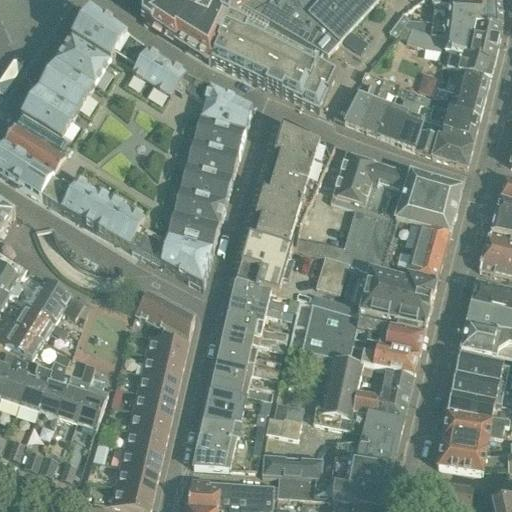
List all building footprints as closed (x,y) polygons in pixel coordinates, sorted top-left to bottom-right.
[(221,6),(218,0),(176,0),(175,1),(174,0),(168,4),(168,5),(145,17),(144,25),(175,46),(209,67),(209,66),(229,24),(231,19),(229,17),(220,7),(221,6)] [(242,10),(260,0),(218,0),(221,6),(220,7),(229,17),(231,19),(233,14),(241,10),(242,10)] [(266,0),(260,0),(242,10),(287,37),(314,53),(330,25),(348,5),(352,0),(283,0),(271,7),(266,0)] [(330,25),(314,53),(327,61),(383,0),(352,0),(348,5),(330,25)] [(502,33),(501,9),(449,8),(449,11),(442,11),(432,0),(430,0),(434,10),(432,27),(424,26),(409,25),(404,31),(421,37),(431,41),(473,48),(477,30),(502,33)] [(499,0),(432,0),(442,11),(449,11),(449,8),(501,9),(499,0)] [(148,60),(127,45),(90,18),(21,123),(23,124),(17,135),(15,133),(3,151),(0,156),(0,178),(41,204),(42,204),(61,217),(130,256),(203,294),(252,117),(210,96),(186,84),(148,60)] [(396,42),(397,41),(404,31),(409,25),(404,18),(389,37),(396,42)] [(230,24),(229,24),(209,66),(211,67),(211,68),(264,91),(265,92),(281,100),(282,99),(283,100),(318,116),(335,79),(316,69),(315,71),(316,71),(314,75),(246,39),(248,34),(250,30),(232,21),(230,24)] [(498,54),(502,33),(477,30),(473,48),(498,54)] [(498,54),(473,48),(431,41),(421,37),(404,31),(397,41),(407,45),(406,47),(422,53),(444,57),(445,57),(495,69),(498,54)] [(490,87),(495,69),(445,57),(442,72),(490,87)] [(0,147),(20,116),(0,65),(0,201),(13,211),(15,212),(17,213),(18,215),(20,216),(21,218),(23,219),(24,221),(26,223),(27,224),(28,226),(30,228),(31,230),(32,232),(34,236),(35,236),(43,234),(53,232),(51,226),(49,223),(48,221),(46,218),(45,215),(43,213),(41,211),(39,208),(42,204),(41,204),(0,178),(0,156),(3,151),(0,147)] [(480,124),(490,87),(442,72),(436,92),(453,97),(450,107),(433,103),(433,104),(431,111),(478,130),(480,125),(480,124)] [(362,135),(382,85),(364,78),(361,87),(371,90),(366,101),(359,98),(355,106),(348,103),(334,124),(362,135)] [(396,100),(400,91),(382,85),(362,135),(380,142),(390,116),(392,111),(383,108),(387,96),(396,100)] [(397,149),(416,97),(400,91),(396,100),(403,103),(404,104),(399,115),(393,112),(392,117),(390,116),(380,142),(397,149)] [(431,111),(433,104),(421,99),(416,97),(397,149),(415,155),(421,136),(423,129),(421,128),(423,124),(416,121),(421,110),(431,113),(431,111)] [(473,152),(478,130),(431,111),(431,113),(427,125),(444,131),(442,140),(441,142),(473,152)] [(297,255),(298,244),(300,233),(335,155),(291,134),(280,139),(250,240),(293,253),(297,255)] [(467,173),(473,152),(441,142),(442,140),(438,139),(437,141),(421,136),(415,155),(431,162),(467,173)] [(380,192),(387,172),(346,159),(330,208),(355,216),(372,221),(379,199),(381,192),(380,192)] [(456,215),(461,195),(429,185),(411,179),(410,179),(387,172),(380,192),(381,192),(379,199),(372,221),(449,242),(454,223),(455,223),(457,215),(456,215)] [(511,205),(511,187),(506,186),(501,201),(502,201),(511,205)] [(511,205),(502,201),(502,203),(500,204),(495,221),(511,225),(511,205)] [(0,239),(15,219),(15,218),(13,216),(0,207),(0,239)] [(449,242),(372,221),(355,216),(343,254),(345,255),(342,267),(437,288),(437,287),(442,269),(443,267),(442,267),(445,259),(446,257),(445,257),(449,245),(450,243),(449,243),(449,242)] [(511,225),(495,221),(492,234),(511,238),(511,225)] [(511,238),(492,234),(491,238),(480,276),(511,284),(511,238)] [(279,300),(293,253),(250,240),(236,286),(272,297),(279,300)] [(318,261),(320,248),(298,244),(297,255),(318,261)] [(345,255),(343,254),(329,249),(320,248),(318,261),(325,263),(342,267),(345,255)] [(0,294),(10,301),(11,299),(17,300),(22,293),(18,288),(26,275),(0,257),(0,294)] [(437,288),(342,267),(325,263),(316,292),(340,299),(347,275),(368,281),(358,319),(359,319),(359,323),(360,323),(424,339),(425,334),(429,317),(430,317),(432,306),(436,289),(437,289),(437,288)] [(75,325),(83,310),(43,285),(27,312),(55,329),(62,317),(75,325)] [(270,304),(272,297),(236,286),(232,302),(283,316),(285,308),(270,304)] [(511,297),(477,289),(476,289),(471,309),(511,319),(511,297)] [(0,316),(10,301),(0,294),(0,316)] [(160,344),(188,350),(194,324),(147,299),(135,323),(159,335),(159,334),(164,337),(160,344)] [(311,309),(348,320),(351,310),(314,299),(311,309)] [(283,316),(232,302),(229,318),(264,326),(265,321),(290,326),(292,319),(283,316)] [(296,319),(299,306),(290,304),(287,317),(296,319)] [(296,319),(294,330),(357,346),(360,323),(359,323),(348,320),(311,309),(299,306),(296,319)] [(511,319),(471,309),(466,331),(511,341),(511,319)] [(44,346),(55,329),(27,312),(16,329),(44,346)] [(262,334),(264,326),(229,318),(225,334),(286,348),(288,339),(274,335),(273,337),(262,334)] [(424,339),(360,323),(357,346),(419,363),(419,361),(424,339)] [(32,365),(44,346),(16,329),(5,347),(32,365)] [(419,363),(357,346),(294,330),(288,353),(332,363),(363,371),(383,375),(414,383),(419,363)] [(511,341),(466,331),(460,355),(474,358),(486,360),(511,365),(511,341)] [(284,357),(286,348),(225,334),(221,349),(257,357),(259,350),(270,353),(270,354),(284,357)] [(188,350),(160,344),(150,341),(145,361),(184,370),(188,350)] [(256,364),(257,357),(221,349),(218,364),(279,377),(281,369),(256,364)] [(8,358),(5,366),(13,368),(15,361),(8,358)] [(70,364),(70,363),(59,358),(51,373),(53,374),(39,416),(58,423),(72,381),(65,378),(70,364)] [(506,387),(509,371),(459,360),(456,375),(506,387)] [(19,372),(22,373),(24,365),(15,361),(13,368),(11,373),(1,404),(20,410),(30,380),(18,376),(19,372)] [(180,389),(184,370),(145,361),(141,380),(180,389)] [(357,395),(363,371),(332,363),(321,414),(316,413),(313,428),(346,435),(350,436),(352,425),(353,416),(357,395)] [(277,386),(279,377),(218,364),(214,380),(250,388),(252,380),(277,386)] [(51,373),(43,370),(38,368),(36,376),(37,379),(43,381),(43,384),(30,380),(20,410),(39,416),(53,374),(51,373)] [(0,403),(1,404),(11,373),(4,371),(0,369),(0,403)] [(77,429),(92,384),(91,383),(95,373),(86,370),(81,384),(72,381),(58,423),(77,429)] [(357,395),(353,416),(367,419),(367,418),(404,426),(410,402),(414,383),(383,375),(380,394),(379,399),(357,395)] [(501,410),(506,387),(456,375),(451,398),(495,408),(495,409),(501,410)] [(175,407),(180,389),(141,380),(137,399),(175,407)] [(249,394),(250,388),(214,380),(211,396),(247,402),(271,408),(273,399),(249,394)] [(92,384),(77,429),(96,435),(106,405),(105,405),(108,397),(102,395),(104,388),(92,384)] [(244,415),(247,402),(211,396),(207,410),(244,415)] [(492,422),(495,409),(495,408),(451,398),(447,419),(447,420),(491,429),(492,426),(493,422),(492,422)] [(171,426),(175,407),(137,399),(133,417),(171,426)] [(269,423),(266,439),(298,445),(304,414),(282,410),(275,409),(275,410),(276,410),(273,424),(269,423)] [(243,422),(244,415),(207,410),(204,426),(265,434),(266,423),(254,421),(254,423),(243,422)] [(365,428),(367,419),(353,416),(352,425),(365,428)] [(167,445),(171,426),(133,417),(128,436),(167,445)] [(396,455),(404,426),(367,418),(367,419),(365,428),(352,425),(350,436),(363,438),(360,448),(351,447),(336,448),(334,463),(392,471),(396,455)] [(482,480),(490,442),(502,444),(504,431),(508,432),(509,425),(493,422),(492,426),(491,429),(447,420),(438,473),(482,480)] [(263,447),(265,434),(204,426),(200,441),(263,447)] [(163,463),(167,445),(128,436),(124,454),(163,463)] [(262,449),(263,447),(200,441),(197,457),(193,473),(224,475),(229,476),(257,478),(259,463),(261,449),(262,449)] [(13,445),(7,462),(19,467),(25,450),(13,445)] [(158,482),(163,463),(124,454),(120,473),(158,482)] [(36,477),(42,461),(30,457),(25,473),(36,477)] [(263,461),(262,482),(279,483),(322,485),(323,466),(263,461)] [(51,482),(57,466),(46,463),(40,478),(51,482)] [(334,463),(331,486),(388,492),(392,471),(334,463)] [(154,501),(158,482),(120,473),(115,492),(154,501)] [(384,511),(387,496),(388,492),(331,486),(322,485),(279,483),(278,492),(274,492),(273,503),(333,507),(332,511),(384,511)] [(272,511),(273,503),(274,492),(210,487),(210,486),(192,485),(191,496),(189,495),(187,511),(272,511)] [(491,511),(470,511),(473,496),(437,490),(433,511),(511,511),(511,502),(491,507),(492,511),(491,511)] [(118,511),(151,511),(154,501),(115,492),(111,510),(118,511)]
